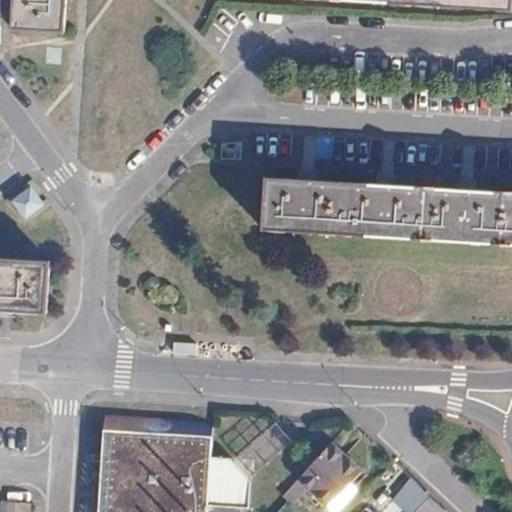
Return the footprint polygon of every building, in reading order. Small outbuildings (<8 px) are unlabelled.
[(15,0),(13,29),(64,32),(66,0),(15,0)] [(511,0),(332,0),(511,11),(511,0)] [(511,193),(269,178),(265,229),(511,245),(511,193)] [(32,190),(16,202),(27,217),(43,205),(32,190)] [(0,306),(12,307),(55,310),(58,259),(0,255),(0,306)] [(213,437),(113,431),(107,511),(208,511),(211,472),(213,437)] [(299,479),(305,484),(337,450),(331,444),(299,479)] [(362,473),(337,450),(305,484),(330,507),(362,473)] [(231,474),(211,472),(208,511),(249,511),(250,496),(231,474)] [(392,500),(405,511),(416,511),(430,498),(431,496),(412,479),(392,500)] [(430,498),(416,511),(443,511),(444,511),(430,498)]
